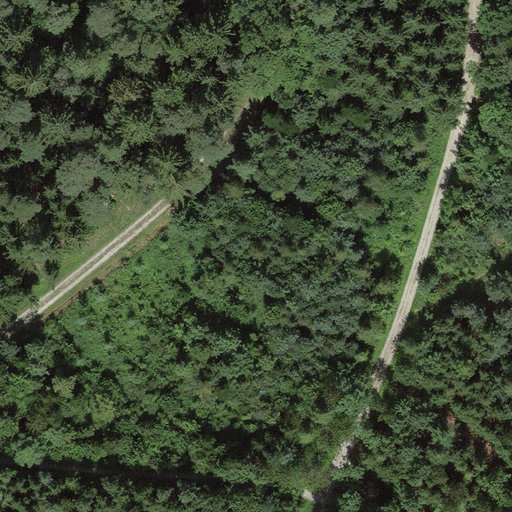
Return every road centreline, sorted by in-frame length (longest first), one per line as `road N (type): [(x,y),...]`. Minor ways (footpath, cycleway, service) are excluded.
road 1 (track): [(487,0),(456,170),(387,381),(318,511)]
road 2 (track): [(374,0),(356,28),(165,213),(0,340)]
road 3 (track): [(0,454),(195,473),(342,511)]
